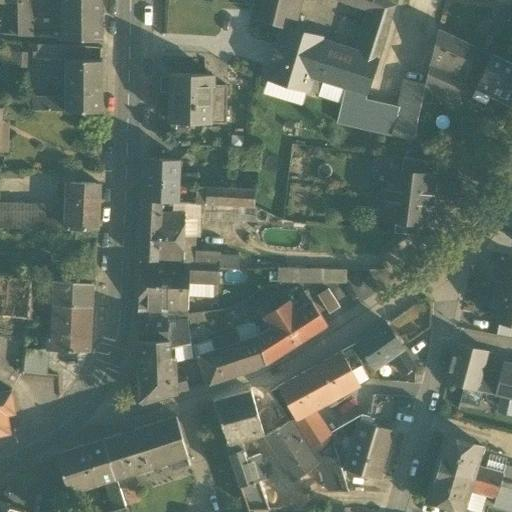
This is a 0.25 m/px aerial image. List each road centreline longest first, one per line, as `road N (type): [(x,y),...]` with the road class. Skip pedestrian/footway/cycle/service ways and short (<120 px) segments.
road 1 (secondary): [(127,0),(119,333),(81,422)]
road 2 (residential): [(444,260),(258,381),(113,422),(81,422)]
road 3 (residential): [(394,511),(442,340),(444,260)]
